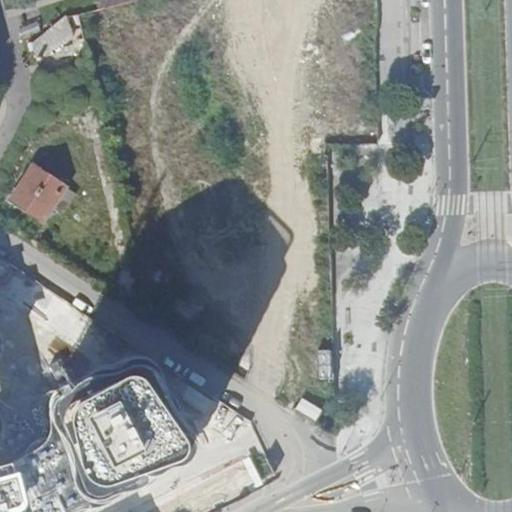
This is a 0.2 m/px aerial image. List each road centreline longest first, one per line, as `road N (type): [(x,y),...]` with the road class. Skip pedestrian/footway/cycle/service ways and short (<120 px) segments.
road 1 (residential): [(336,482),(290,437),(0,245)]
road 2 (primary): [(447,0),(454,201),(427,286)]
road 3 (primary): [(427,286),(403,360),(406,428)]
